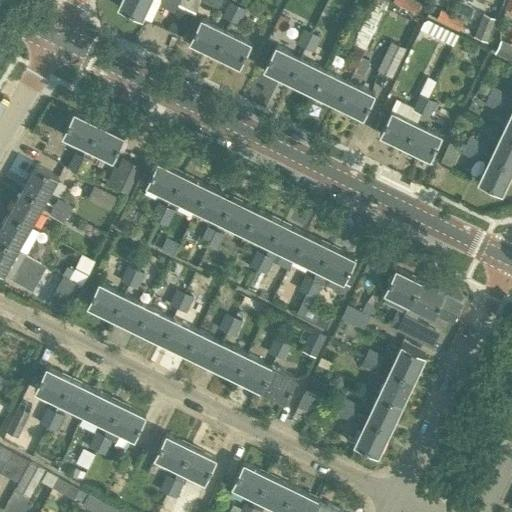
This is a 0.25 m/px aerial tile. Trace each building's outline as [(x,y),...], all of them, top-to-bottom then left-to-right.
[(149,0),(119,0),(117,6),(141,17),(149,0)] [(178,3),(171,0),(160,0),(159,4),(174,11),(178,3)] [(230,19),(238,4),(229,0),(228,0),(222,15),(230,19)] [(240,0),(238,4),(230,19),(238,23),(249,0),(240,0)] [(414,0),(405,0),(402,7),(415,13),(420,3),(414,0)] [(353,70),(361,55),(384,7),(372,1),(353,44),(355,45),(345,66),(353,70)] [(179,4),(170,24),(185,32),(194,11),(179,4)] [(448,25),(453,14),(441,9),(436,19),(448,25)] [(486,41),(496,17),(483,12),(474,36),(486,41)] [(464,19),(453,14),(448,25),(458,30),(464,19)] [(213,53),(224,30),(199,18),(188,41),(213,53)] [(424,21),(421,27),(425,29),(452,43),(456,34),(427,19),(424,21)] [(305,47),(312,32),(303,28),(296,43),(305,47)] [(250,42),(224,30),(213,53),(238,66),(250,42)] [(320,36),(312,32),(305,47),(313,51),(320,36)] [(494,52),(511,60),(511,44),(501,39),(494,52)] [(377,69),(379,70),(392,76),(406,47),(391,40),(377,69)] [(288,80),(299,57),(274,45),(263,68),(288,80)] [(369,59),(361,55),(353,70),(362,74),(369,59)] [(299,57),(288,80),(312,92),(324,69),(299,57)] [(348,81),(324,69),(312,92),(337,104),(348,81)] [(428,97),(436,81),(427,77),(420,93),(428,97)] [(373,93),(348,81),(337,104),(362,116),(373,93)] [(488,95),(503,101),(507,92),(493,85),(492,86),(481,81),(477,90),(488,95)] [(420,112),(428,97),(420,93),(412,108),(420,112)] [(503,101),(488,95),(484,103),(498,110),(503,101)] [(428,97),(420,112),(429,116),(436,101),(428,97)] [(511,108),(501,131),(511,136),(511,108)] [(88,145),(99,122),(73,110),(62,133),(88,145)] [(404,146),(415,122),(390,110),(379,134),(404,146)] [(124,135),(99,122),(88,145),(113,157),(124,135)] [(415,122),(404,146),(429,158),(440,134),(415,122)] [(511,136),(501,131),(489,156),(511,166),(511,136)] [(465,144),(480,151),(484,142),(469,135),(465,144)] [(480,151),(465,144),(461,152),(476,160),(480,151)] [(76,170),(83,155),(75,152),(68,166),(76,170)] [(83,174),(90,159),(83,155),(76,170),(83,174)] [(511,168),(511,166),(489,156),(477,181),(501,192),(511,168)] [(128,190),(139,166),(127,160),(115,184),(128,190)] [(170,197),(181,173),(156,160),(144,185),(170,197)] [(35,163),(21,188),(44,201),(58,176),(35,163)] [(181,173),(170,197),(194,209),(206,185),(181,173)] [(116,195),(94,184),(87,198),(110,209),(116,195)] [(206,185),(194,209),(219,221),(231,197),(206,185)] [(44,201),(21,188),(8,211),(31,225),(44,201)] [(255,209),(231,197),(219,221),(244,233),(255,209)] [(58,198),(53,206),(67,214),(72,205),(58,198)] [(159,220),(166,205),(158,201),(151,215),(159,220)] [(167,224),(174,209),(166,205),(159,220),(167,224)] [(67,214),(53,206),(49,213),(63,222),(67,214)] [(280,221),(255,209),(244,233),(268,245),(280,221)] [(8,211),(0,225),(0,238),(17,248),(31,225),(8,211)] [(280,221),(268,245),(293,257),(305,233),(280,221)] [(208,243),(215,229),(207,225),(200,239),(208,243)] [(223,233),(215,229),(208,243),(216,248),(223,233)] [(305,233),(293,257),(318,269),(329,245),(305,233)] [(177,242),(167,237),(161,249),(172,254),(177,242)] [(17,248),(0,238),(0,270),(4,273),(17,248)] [(318,269),(314,277),(306,292),(314,296),(320,283),(326,286),(330,275),(343,282),(355,257),(329,245),(318,269)] [(258,268),(265,253),(257,249),(250,264),(258,268)] [(265,253),(258,268),(265,272),(273,257),(265,253)] [(128,283),(135,268),(127,264),(120,279),(128,283)] [(64,274),(83,283),(87,275),(75,269),(68,266),(64,274)] [(409,303),(420,280),(419,280),(419,279),(395,267),(383,291),(408,303),(409,303)] [(136,287),(143,272),(135,268),(128,283),(136,287)] [(306,292),(314,277),(305,273),(298,289),(306,292)] [(63,279),(57,290),(47,306),(58,312),(67,296),(73,285),(63,279)] [(420,280),(409,303),(433,315),(435,311),(453,320),(461,303),(443,294),(444,292),(420,280)] [(111,317),(123,293),(98,281),(86,305),(111,317)] [(177,307),(185,292),(176,288),(169,303),(177,307)] [(185,292),(177,307),(186,311),(193,296),(185,292)] [(123,293),(111,317),(136,329),(148,305),(123,293)] [(366,313),(358,309),(347,304),(342,316),(360,325),(366,313)] [(409,304),(405,311),(397,328),(412,335),(419,319),(415,317),(418,309),(409,304)] [(172,317),(148,305),(136,329),(160,341),(172,317)] [(397,328),(405,311),(397,308),(389,324),(397,328)] [(226,331),(233,316),(226,312),(218,327),(226,331)] [(242,320),(233,316),(226,331),(235,335),(242,320)] [(197,329),(172,317),(160,341),(185,353),(197,329)] [(304,347),(306,348),(315,353),(325,334),(313,328),(304,347)] [(197,329),(185,353),(210,365),(222,341),(197,329)] [(276,354),(283,340),(274,336),(267,350),(276,354)] [(291,344),(283,340),(276,354),(284,359),(291,344)] [(222,341),(210,365),(234,377),(246,353),(222,341)] [(400,343),(393,359),(389,368),(389,369),(412,380),(424,354),(400,343)] [(369,348),(365,357),(380,363),(384,355),(369,348)] [(246,353),(234,377),(259,389),(271,365),(246,353)] [(380,363),(365,357),(361,365),(376,372),(380,363)] [(59,401),(71,377),(46,365),(34,388),(42,392),(59,401)] [(271,365),(259,389),(284,401),(296,377),(271,365)] [(412,380),(389,369),(377,394),(400,405),(412,380)] [(95,389),(71,377),(59,401),(84,413),(95,389)] [(120,401),(95,389),(84,413),(108,425),(120,401)] [(299,407),(310,412),(317,394),(306,390),(299,407)] [(400,405),(377,394),(365,418),(389,429),(400,405)] [(345,397),(341,406),(355,413),(360,405),(345,397)] [(120,401),(108,425),(109,425),(104,434),(112,438),(115,440),(120,430),(133,437),(145,414),(120,401)] [(18,436),(30,412),(17,406),(6,430),(6,431),(4,435),(18,442),(21,437),(18,436)] [(47,425),(55,410),(47,406),(46,406),(39,421),(47,425)] [(355,413),(341,406),(337,414),(361,427),(353,444),(377,455),(389,429),(365,418),(355,413)] [(55,410),(47,425),(56,429),(64,414),(55,410)] [(97,449),(104,434),(96,430),(88,445),(97,449)] [(179,468),(191,445),(166,432),(154,456),(179,468)] [(104,434),(97,449),(105,453),(112,438),(104,434)] [(19,454),(0,443),(0,457),(5,460),(0,470),(0,471),(17,480),(28,460),(18,455),(19,454)] [(191,445),(179,468),(175,477),(183,481),(184,482),(189,473),(204,481),(216,457),(191,445)] [(29,496),(44,468),(30,460),(14,488),(29,496)] [(256,498),(268,473),(243,461),(236,475),(231,485),(256,498)] [(140,492),(148,471),(126,462),(117,482),(140,492)] [(84,472),(75,467),(70,476),(80,481),(84,472)] [(51,485),(56,476),(46,470),(41,480),(51,485)] [(167,492),(175,477),(166,473),(158,488),(167,492)] [(268,473),(256,498),(281,510),(293,485),(268,473)] [(67,482),(56,476),(51,485),(62,491),(67,482)] [(183,481),(175,477),(167,492),(176,496),(183,481)] [(310,511),(318,497),(293,485),(281,510),(286,511),(310,511)] [(84,502),(82,505),(93,511),(99,500),(89,494),(84,502)] [(342,511),(343,509),(340,508),(318,497),(310,511),(342,511)] [(202,511),(207,503),(198,499),(192,511),(202,511)] [(99,500),(93,511),(94,511),(107,511),(111,506),(99,500)] [(249,511),(252,506),(244,502),(239,511),(249,511)]
